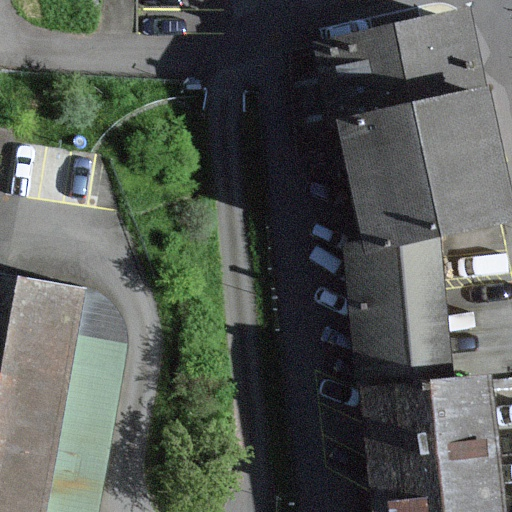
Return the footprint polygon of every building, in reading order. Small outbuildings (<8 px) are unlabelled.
[(320,46),(339,124),(486,89),(466,10),(320,46)] [(511,195),(486,89),(339,124),(371,253),(441,244),(511,226),(511,195)] [(346,255),(359,387),(455,377),(441,244),(371,253),(346,255)] [(0,511),(42,511),(79,293),(34,286),(0,280),(0,511)] [(502,511),(488,374),(455,377),(359,387),(372,511),(502,511)]
